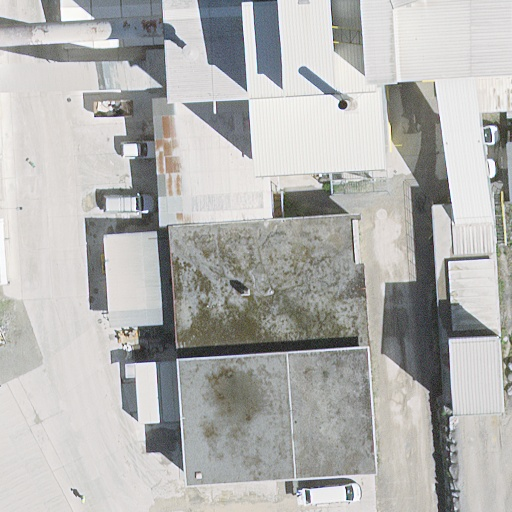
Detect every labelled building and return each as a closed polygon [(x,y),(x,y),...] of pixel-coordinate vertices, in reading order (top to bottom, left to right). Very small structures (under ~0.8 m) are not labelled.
[(270,3),(276,113),(427,104),(423,27),(467,24),(466,4),(410,2),(410,0),(269,0),(270,1),(261,2),(261,0),(183,0),(187,54),(150,56),(151,91),(189,90),(189,98),(267,93),(262,4),(270,3)] [(0,511),(52,511),(0,407),(0,279),(10,279),(0,107),(0,511)] [(178,232),(195,481),(375,468),(361,263),(445,257),(442,214),(178,232)] [(118,311),(165,308),(161,232),(114,234),(118,311)] [(398,346),(418,345),(414,278),(394,280),(398,346)]
